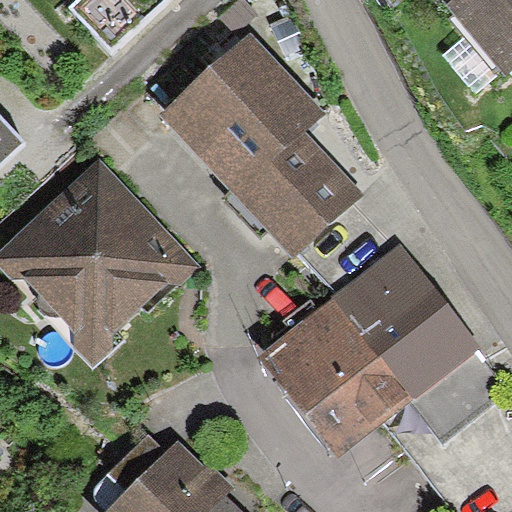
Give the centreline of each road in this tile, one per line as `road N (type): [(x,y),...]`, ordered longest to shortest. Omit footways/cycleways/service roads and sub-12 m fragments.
road 1 (residential): [(355,511),(304,464),(240,370),(230,276),(134,161)]
road 2 (residential): [(331,0),(434,200),(511,311)]
